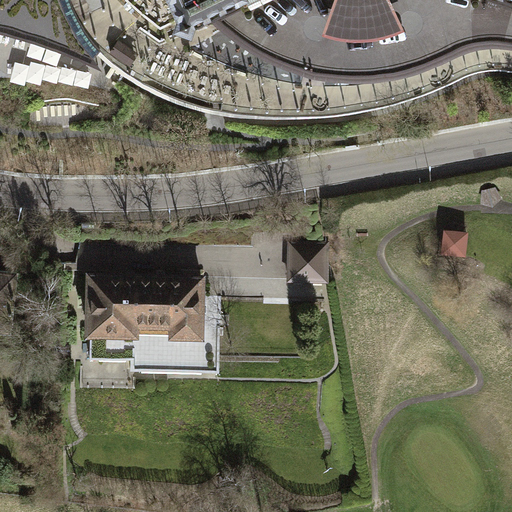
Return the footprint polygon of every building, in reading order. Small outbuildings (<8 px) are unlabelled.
[(511,0),(170,0),(179,18),(176,26),(184,29),(187,21),(231,0),(511,0)] [(240,0),(245,9),(262,0),(329,0),(317,35),(331,39),(345,41),(360,41),(376,39),(389,36),(400,31),(385,0),(240,0)] [(468,232),(444,230),(441,255),(466,257),(468,232)] [(322,243),(286,243),(285,280),(322,280),(322,243)] [(12,272),(0,270),(0,330),(5,331),(12,272)] [(105,276),(86,276),(85,333),(131,334),(132,321),(168,322),(168,334),(196,335),(197,277),(105,275),(105,276)]
